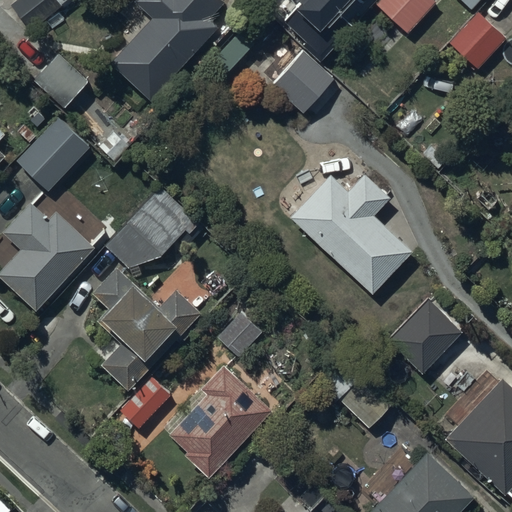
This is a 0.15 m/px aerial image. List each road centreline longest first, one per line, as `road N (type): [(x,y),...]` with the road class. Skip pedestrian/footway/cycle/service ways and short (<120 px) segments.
road 1 (unknown): [(511,348),(423,257),(352,132),(320,105)]
road 2 (residential): [(0,424),(96,511)]
